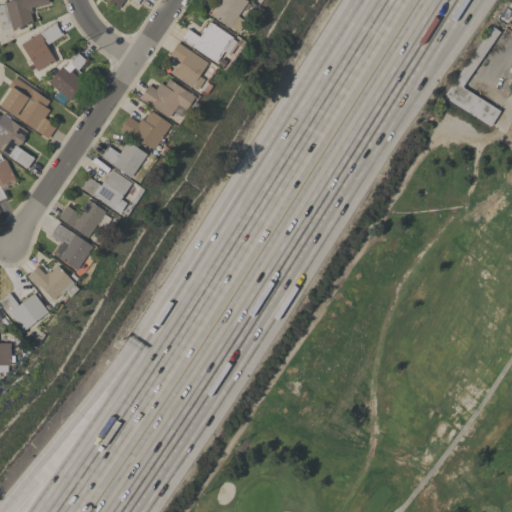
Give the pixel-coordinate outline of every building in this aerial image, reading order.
[(48,0),(49,3),(31,8),(32,13),(30,14),(33,23),(12,29),(12,28),(2,30),(0,23),(0,5),(5,4),(5,3),(15,0),(48,0)] [(139,0),(137,4),(131,0),(124,0),(118,9),(105,0),(139,0)] [(237,16),(245,22),(238,32),(230,27),(230,28),(212,16),(216,10),(212,7),(217,0),(245,0),(247,1),(237,16)] [(181,39),(187,29),(199,37),(202,33),(200,32),(204,27),(205,28),(209,22),(233,38),(232,39),(238,43),(230,55),(224,51),(216,63),(181,39)] [(56,23),(57,25),(56,25),(61,33),(62,33),(63,35),(45,45),(55,61),(49,64),(37,71),(21,44),(56,23)] [(491,26),(500,32),(462,86),(501,111),(490,128),(445,99),(446,97),(444,96),(491,26)] [(208,63),(199,76),(204,80),(198,90),(192,86),(191,87),(173,75),(181,63),(169,55),(178,42),(208,63)] [(69,101),(67,99),(62,106),(52,97),(58,91),(48,82),(63,64),(64,65),(76,51),(86,60),(77,71),(76,69),(73,73),(84,83),(69,101)] [(0,106),(0,102),(10,88),(7,86),(14,77),(49,101),(45,107),(49,110),(43,117),(57,127),(48,139),(13,115),(0,106)] [(185,109),(180,117),(173,112),(169,118),(139,99),(149,85),(156,89),(160,83),(164,86),(169,79),(195,96),(186,110),(185,109)] [(153,150),(133,136),(131,138),(119,130),(128,116),(138,123),(141,119),(143,121),(150,110),(171,124),(153,150)] [(0,150),(0,115),(1,114),(28,132),(24,137),(25,138),(20,145),(19,144),(17,147),(34,158),(27,169),(0,150)] [(130,178),(101,157),(108,146),(119,154),(128,141),(146,154),(130,178)] [(15,177),(6,182),(8,185),(1,189),(6,197),(0,200),(0,154),(3,160),(5,159),(15,177)] [(131,183),(120,199),(127,203),(120,213),(114,208),(113,209),(93,195),(93,196),(81,188),(89,177),(101,185),(112,170),(131,183)] [(110,218),(103,229),(97,224),(87,238),(58,217),(66,205),(78,213),(88,200),(105,212),(104,214),(110,218)] [(52,253),(59,242),(50,235),(58,223),(92,246),(77,270),(58,257),(52,253)] [(40,263),(48,271),(49,270),(50,272),(58,265),(73,281),(72,282),(74,283),(73,284),(78,289),(70,297),(67,294),(68,293),(66,290),(62,294),(61,293),(53,300),(40,285),(37,288),(26,276),(37,266),(40,263)] [(23,331),(13,318),(12,319),(7,312),(0,302),(0,300),(9,293),(18,305),(26,298),(25,296),(31,291),(48,312),(23,331)] [(0,372),(0,329),(3,329),(3,332),(0,332),(0,343),(10,343),(10,365),(8,365),(8,372),(0,372)]
